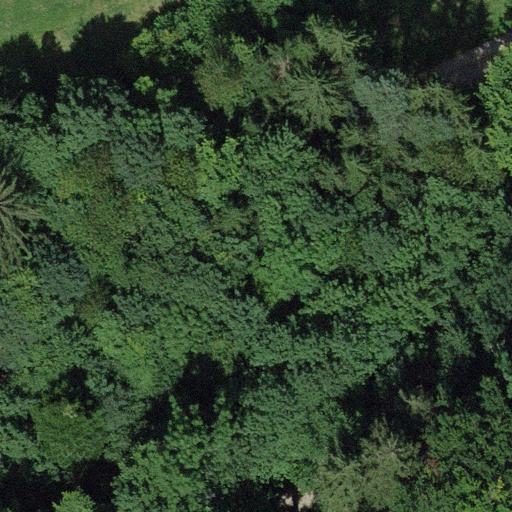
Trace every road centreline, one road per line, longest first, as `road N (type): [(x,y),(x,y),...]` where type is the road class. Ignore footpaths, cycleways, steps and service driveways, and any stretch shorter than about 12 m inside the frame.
road 1 (track): [(511,59),(178,245),(0,396)]
road 2 (track): [(506,62),(493,213),(421,352),(287,511)]
